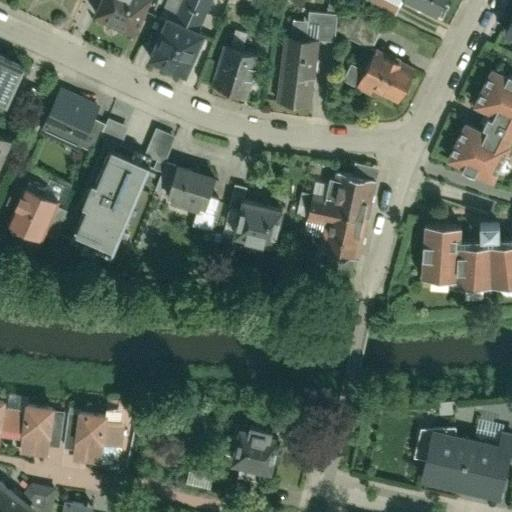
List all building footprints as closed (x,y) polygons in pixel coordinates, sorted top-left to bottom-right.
[(97,0),(93,11),(135,29),(147,0),(97,0)] [(169,6),(147,57),(186,73),(206,25),(198,22),(207,0),(179,0),(176,9),(169,6)] [(410,0),(432,11),(437,0),(410,0)] [(511,2),(500,28),(511,34),(511,2)] [(283,33),(276,99),(312,103),(319,36),(335,38),(338,9),(309,6),(308,17),(293,15),(291,34),(283,33)] [(349,29),(374,43),(384,24),(358,11),(349,29)] [(223,39),(210,83),(246,94),(259,50),(223,39)] [(376,87),(397,98),(414,64),(374,43),(354,81),(373,92),(376,87)] [(0,100),(11,105),(31,59),(0,45),(0,100)] [(464,116),(447,151),(492,172),(509,136),(507,135),(511,123),(511,70),(491,61),(473,99),(489,107),(481,124),(464,116)] [(53,86),(33,134),(72,150),(75,143),(90,150),(102,121),(90,116),(95,104),(53,86)] [(145,149),(166,156),(173,132),(153,125),(145,149)] [(148,159),(108,142),(69,235),(109,252),(148,159)] [(207,192),(216,167),(175,154),(172,165),(163,163),(152,189),(151,194),(163,198),(158,213),(204,229),(215,194),(207,192)] [(306,192),(301,215),(327,220),(319,256),(355,263),(373,173),(338,166),(332,197),(306,192)] [(18,182),(5,219),(39,231),(52,195),(18,182)] [(236,196),(226,234),(265,244),(274,205),(236,196)] [(488,266),(511,264),(511,224),(496,227),(496,213),(474,214),(474,227),(455,227),(456,210),(421,207),(417,263),(452,266),(488,266)] [(0,434),(22,438),(20,454),(48,458),(55,407),(21,402),(20,410),(1,407),(2,399),(0,398),(0,434)] [(103,416),(72,413),(68,464),(99,467),(103,416)] [(419,475),(501,493),(511,445),(511,430),(496,427),(494,434),(432,420),(419,475)] [(230,423),(224,471),(268,476),(274,429),(230,423)] [(31,511),(35,508),(0,482),(0,511),(31,511)] [(90,511),(92,504),(63,500),(61,511),(90,511)]
